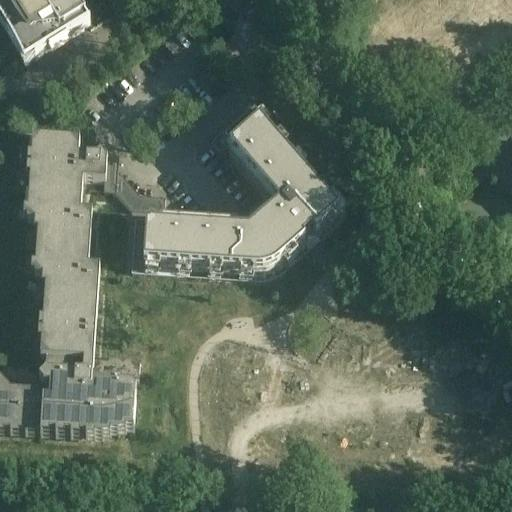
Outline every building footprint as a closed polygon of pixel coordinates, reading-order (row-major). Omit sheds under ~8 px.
[(0,0),(0,27),(8,40),(22,70),(23,72),(89,31),(71,2),(73,0),(0,0)] [(511,54),(445,73),(448,85),(468,79),(471,89),(511,77),(511,54)] [(136,225),(132,278),(177,281),(178,275),(192,276),(192,275),(208,276),(211,277),(223,278),(223,277),(256,280),(263,280),(266,279),(272,277),(274,276),(279,272),(284,269),(295,259),(302,253),(316,241),(338,221),(293,168),(297,164),(252,112),(212,147),(220,156),(226,151),(280,213),(249,240),(147,233),(148,225),(136,225)] [(41,361),(47,362),(93,364),(95,337),(100,271),(88,270),(92,216),(81,215),(83,185),(104,186),(103,198),(116,199),(132,217),(164,219),(165,202),(140,200),(118,175),(118,174),(106,173),(107,162),(105,162),(100,156),(95,161),(78,160),(80,144),(33,141),(27,225),(38,225),(35,280),(46,280),(42,337),(41,361)] [(427,362),(498,446),(505,441),(509,446),(496,458),(509,473),(511,470),(511,396),(458,333),(449,341),(440,331),(412,354),(422,366),(427,362)] [(0,435),(104,443),(104,439),(119,440),(119,436),(135,437),(138,396),(150,397),(150,385),(138,384),(140,367),(138,367),(134,363),(127,362),(123,366),(119,362),(112,361),(108,365),(93,364),(47,362),(45,378),(45,380),(40,384),(34,377),(31,377),(27,373),(20,372),(16,376),(12,372),(5,371),(0,375),(0,374),(0,435)] [(280,459),(307,461),(310,424),(289,422),(287,446),(281,446),(280,459)] [(307,461),(328,462),(331,425),(310,424),(307,461)] [(352,426),(331,425),(328,462),(349,464),(352,426)] [(372,428),(352,426),(349,464),(370,465),(372,428)] [(370,465),(391,466),(393,429),(372,428),(370,465)] [(393,429),(391,466),(418,468),(419,455),(413,455),(415,431),(393,429)]
